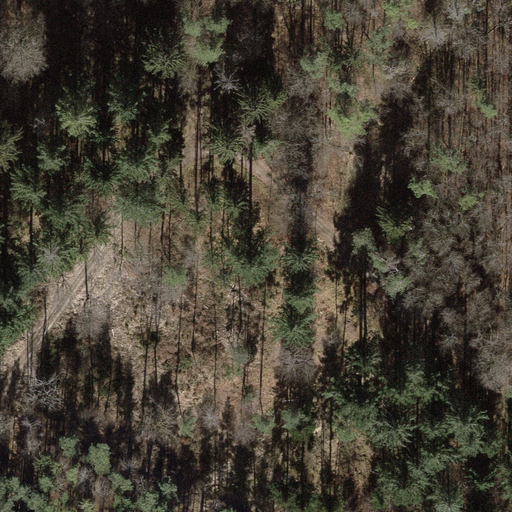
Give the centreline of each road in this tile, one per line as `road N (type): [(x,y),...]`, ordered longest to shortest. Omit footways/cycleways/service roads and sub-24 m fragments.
road 1 (track): [(20,0),(511,388)]
road 2 (track): [(0,406),(203,139)]
